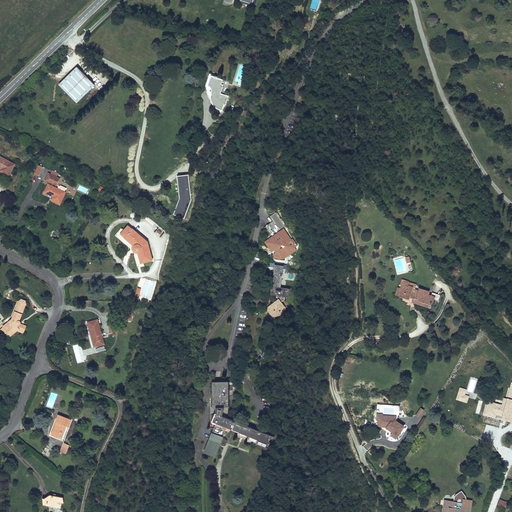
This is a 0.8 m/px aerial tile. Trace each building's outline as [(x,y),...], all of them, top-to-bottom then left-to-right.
[(93,86),(76,68),(59,85),(76,102),(93,86)] [(221,97),(223,88),(221,88),(222,83),(219,82),(220,79),(215,78),(215,80),(210,79),(208,88),(210,89),(211,95),(213,95),(211,103),(214,104),(213,109),(217,110),(217,112),(223,114),(224,106),(226,106),(228,98),(221,97)] [(16,167),(0,158),(0,170),(1,171),(1,170),(3,171),(2,174),(11,178),(16,167)] [(210,176),(216,180),(221,171),(215,168),(210,176)] [(57,176),(58,173),(50,169),(45,181),(56,186),(60,177),(57,176)] [(177,175),(179,198),(173,214),(185,219),(192,199),(189,174),(177,175)] [(67,195),(51,187),(47,195),(54,199),(54,198),(56,199),(54,203),(61,207),(67,195)] [(283,234),(276,223),(267,229),(274,240),(269,243),(273,249),(271,250),(274,254),(276,252),(277,255),(275,256),(275,261),(276,261),(278,262),(283,262),(285,261),(285,258),(288,259),(298,253),(297,251),(299,250),(294,242),(293,243),(292,243),(291,242),(289,241),(290,238),(288,238),(285,233),(283,234)] [(154,263),(149,244),(133,231),(133,232),(128,228),(125,232),(122,230),(115,238),(134,254),(138,270),(145,268),(145,265),(154,263)] [(285,261),(283,262),(284,263),(299,253),(298,253),(288,259),(285,258),(285,261)] [(278,262),(276,261),(276,266),(271,296),(277,297),(280,301),(267,310),(273,319),(285,317),(286,310),(282,303),(289,299),(291,299),(292,291),(282,289),(286,268),(279,267),(279,265),(278,262)] [(431,293),(432,292),(422,288),(421,291),(418,289),(420,285),(412,282),(410,286),(406,285),(405,289),(404,288),(402,294),(412,298),(413,296),(416,297),(415,299),(418,300),(425,303),(424,305),(431,307),(432,304),(435,298),(436,294),(431,293)] [(412,298),(402,294),(404,288),(401,287),(398,296),(411,300),(412,298)] [(18,307),(12,322),(5,328),(9,333),(12,337),(18,333),(24,335),(25,330),(18,328),(19,325),(20,325),(21,324),(21,323),(21,321),(27,305),(26,302),(22,301),(20,303),(19,303),(17,306),(18,307)] [(99,322),(89,325),(95,348),(105,346),(99,322)] [(109,334),(118,332),(116,323),(108,324),(109,334)] [(72,345),(77,363),(86,361),(81,343),(72,345)] [(268,434),(222,416),(223,415),(224,412),(224,410),(225,408),(225,406),(225,380),(224,380),(224,378),(217,377),(217,380),(209,380),(209,404),(212,405),(212,411),(208,419),(212,420),(202,449),(212,454),(223,425),(246,435),(254,438),(264,442),(268,434)] [(487,400),(483,415),(511,421),(511,381),(507,398),(504,397),(502,404),(487,400)] [(421,417),(424,409),(419,407),(416,415),(421,417)] [(405,427),(396,420),(396,416),(383,415),(382,420),(379,420),(378,424),(386,425),(386,424),(388,426),(387,427),(393,432),(393,433),(398,437),(405,427)] [(61,442),(67,443),(74,423),(61,419),(59,425),(62,426),(57,438),(62,440),(61,442)] [(254,438),(246,435),(250,440),(258,443),(254,438)] [(69,459),(72,450),(67,448),(63,457),(69,459)] [(467,511),(468,505),(470,505),(470,499),(464,499),(464,497),(463,496),(464,495),(459,490),(454,494),(454,495),(453,496),(452,502),(445,501),(444,509),(442,509),(441,511),(467,511)] [(43,499),(44,504),(61,508),(62,502),(64,503),(63,498),(55,497),(51,496),(45,499),(43,499)]
